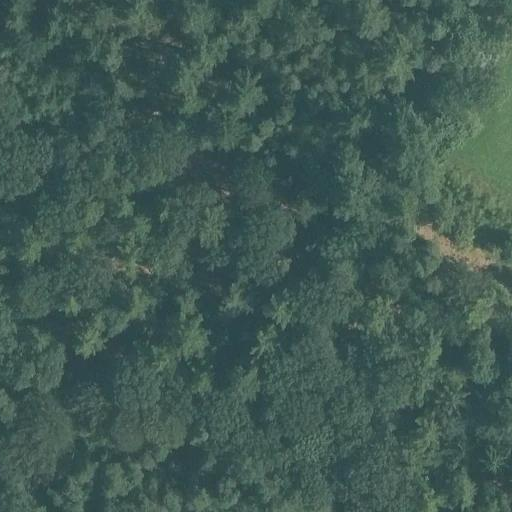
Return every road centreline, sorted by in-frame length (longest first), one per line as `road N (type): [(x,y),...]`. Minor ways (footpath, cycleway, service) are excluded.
road 1 (track): [(5,0),(385,233)]
road 2 (track): [(385,233),(511,10)]
road 3 (track): [(511,315),(385,233)]
